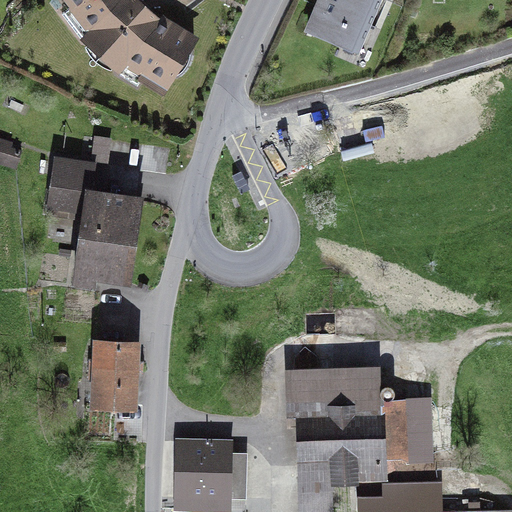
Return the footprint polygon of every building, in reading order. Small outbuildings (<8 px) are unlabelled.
[(140,9),(133,0),(61,0),(99,55),(165,94),(198,40),(140,9)] [(385,2),(380,0),(327,0),(314,30),(363,52),(385,2)] [(93,155),(110,156),(111,133),(94,132),(93,155)] [(61,276),(128,284),(140,181),(72,173),(61,276)] [(97,347),(96,406),(132,407),(134,348),(97,347)] [(390,371),(299,373),(302,511),(334,511),(334,484),(393,483),(390,371)] [(243,444),(182,445),(182,500),(244,500),(243,444)]
